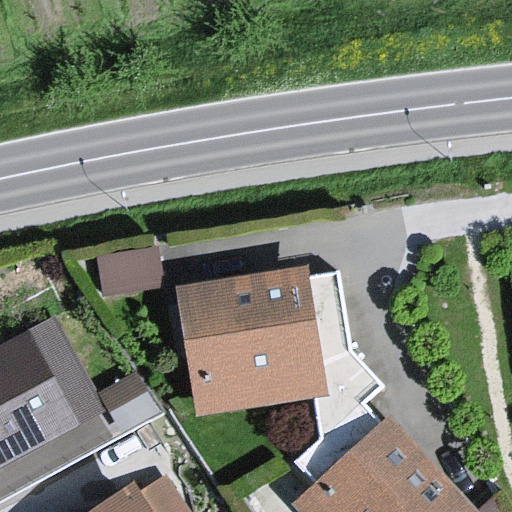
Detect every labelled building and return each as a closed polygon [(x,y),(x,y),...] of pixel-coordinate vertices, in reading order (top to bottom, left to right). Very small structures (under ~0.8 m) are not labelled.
[(104,299),(168,288),(161,250),(98,260),(104,299)] [(310,272),(179,293),(198,417),(316,399),(329,396),(311,279),(310,272)] [(340,275),(311,279),(329,396),(316,399),(321,441),(298,466),(319,487),(384,426),(365,407),(385,389),(352,353),(340,275)] [(57,317),(31,331),(83,425),(108,411),(99,394),(57,317)] [(0,470),(83,425),(31,331),(0,348),(0,470)] [(139,372),(99,394),(108,411),(122,435),(161,413),(139,372)] [(319,487),(296,507),(300,511),(477,511),(392,419),(384,426),(319,487)] [(191,511),(167,476),(141,492),(154,511),(191,511)] [(138,487),(100,511),(154,511),(141,492),(138,487)] [(499,511),(493,501),(484,511),(499,511)]
